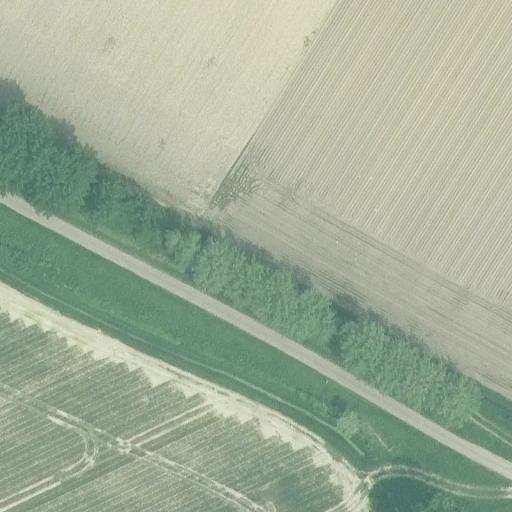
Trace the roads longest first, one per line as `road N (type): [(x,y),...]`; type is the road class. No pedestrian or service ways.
road 1 (unclassified): [(511,471),(0,195)]
road 2 (track): [(360,481),(401,472),(511,492)]
